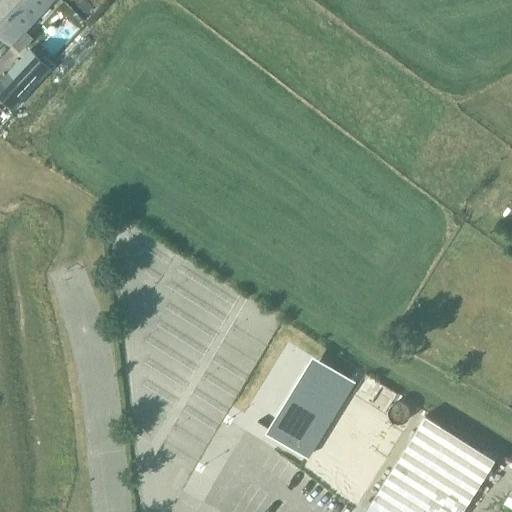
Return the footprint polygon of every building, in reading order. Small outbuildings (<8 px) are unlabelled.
[(0,0),(0,32),(11,43),(51,0),(0,0)] [(0,87),(0,97),(13,109),(51,68),(31,49),(5,77),(7,79),(0,87)] [(298,447),(306,452),(308,453),(343,397),(341,396),(306,374),(272,430),(271,431),(298,448),(298,447)] [(219,416),(188,472),(179,467),(170,484),(202,502),(242,429),(219,416)] [(382,511),(462,511),(495,460),(426,416),(371,505),(382,511)]
